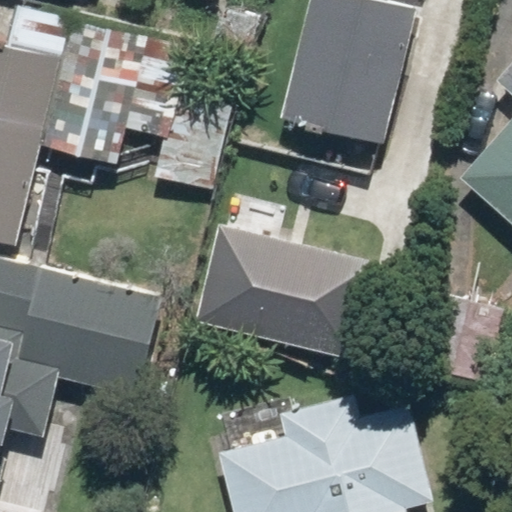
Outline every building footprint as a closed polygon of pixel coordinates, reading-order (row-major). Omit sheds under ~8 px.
[(83,7),(54,0),(29,0),(22,32),(74,45),(83,7)] [(426,0),(320,0),(295,110),(396,133),(426,0)] [(164,167),(220,181),(240,99),(188,87),(200,37),(87,10),(55,136),(128,154),(136,119),(173,128),(164,167)] [(0,30),(0,227),(29,235),(75,48),(0,30)] [(511,123),(474,167),(511,200),(511,69),(509,73),(511,75),(511,123)] [(228,214),(205,307),(363,347),(387,253),(228,214)] [(174,288),(0,245),(0,471),(11,426),(24,429),(27,418),(56,425),(70,368),(149,388),(174,288)] [(421,511),(418,498),(446,490),(421,394),(393,402),(372,407),(367,385),(292,404),(298,427),(231,444),(248,511),(421,511)]
